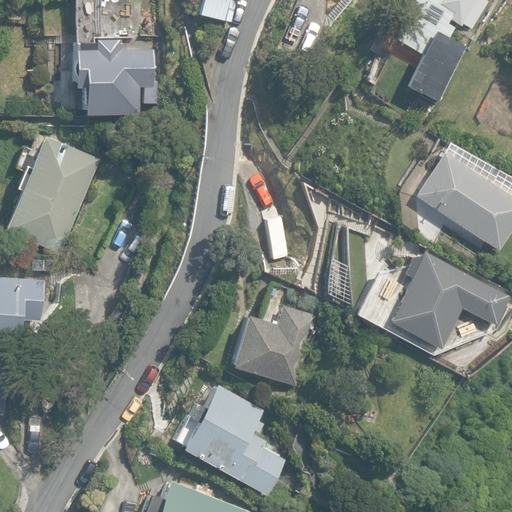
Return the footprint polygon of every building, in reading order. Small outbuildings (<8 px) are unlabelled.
[(199,0),(196,12),(228,21),(233,2),(227,0),(199,0)] [(404,0),(386,36),(417,52),(401,84),(434,100),(462,46),(431,30),(442,8),(460,17),(468,0),(404,0)] [(80,112),(137,113),(138,86),(141,86),(141,102),(156,103),(157,72),(152,72),(153,49),(117,49),(117,39),(93,39),(93,41),(73,41),(73,48),(71,48),(71,86),(80,86),(80,112)] [(401,52),(372,39),(352,82),(382,95),(401,52)] [(1,227),(58,250),(97,157),(40,134),(1,227)] [(449,219),(495,249),(511,221),(511,198),(488,182),(495,171),(451,144),(445,154),(441,152),(412,194),(441,214),(440,217),(447,222),(449,219)] [(504,294),(421,250),(418,255),(408,255),(399,272),(406,276),(383,319),(434,346),(455,306),(489,324),(504,294)] [(0,347),(16,349),(19,317),(39,319),(42,279),(0,275),(0,347)] [(229,364),(294,383),(309,332),(311,332),(312,329),(311,328),(315,315),(280,305),(275,319),(271,318),(270,321),(244,313),(229,364)] [(186,433),(178,446),(265,493),(284,458),(259,444),(262,438),(248,431),(262,406),(215,381),(203,403),(196,399),(179,429),(186,433)] [(245,511),(246,509),(207,493),(209,488),(193,482),(191,488),(165,478),(159,495),(149,491),(140,511),(245,511)]
